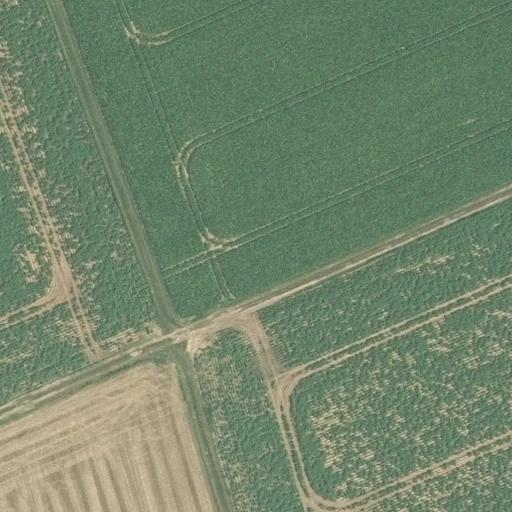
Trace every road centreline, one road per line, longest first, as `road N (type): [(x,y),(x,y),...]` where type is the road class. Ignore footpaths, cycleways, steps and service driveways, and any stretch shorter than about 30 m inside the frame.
road 1 (track): [(511,194),(0,418)]
road 2 (track): [(49,0),(172,341),(221,511)]
